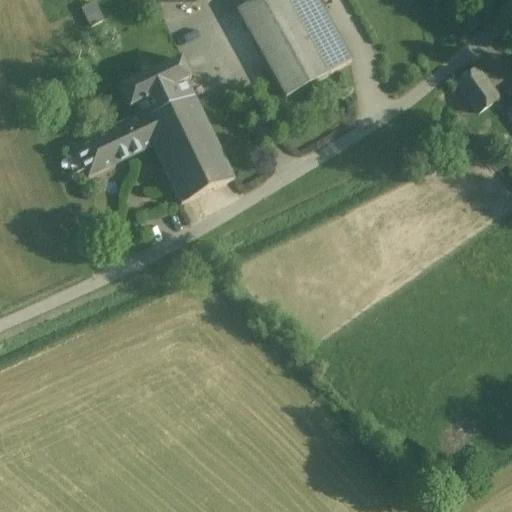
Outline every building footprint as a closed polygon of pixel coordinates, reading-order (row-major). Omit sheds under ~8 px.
[(315,48),(288,0),(257,0),(236,12),(286,100),(330,75),(315,48)] [(336,36),(315,0),(288,0),(315,48),(336,36)] [(95,2),(81,7),(90,27),(104,21),(95,2)] [(336,36),(315,48),(330,75),(351,63),(336,36)] [(234,182),(185,83),(191,80),(182,61),(120,91),(130,111),(134,110),(137,117),(153,149),(182,207),(234,182)] [(499,101),(477,70),(456,86),(478,116),(499,101)] [(511,106),(500,115),(511,130),(511,106)] [(137,117),(73,150),(88,181),(153,149),(137,117)]
